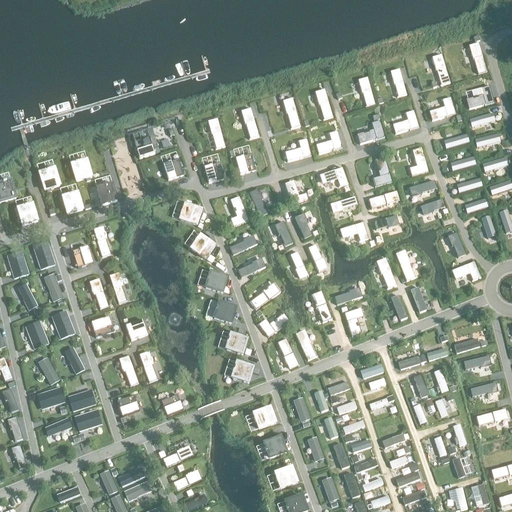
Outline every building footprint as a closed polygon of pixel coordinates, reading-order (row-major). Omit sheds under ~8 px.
[(479,46),(470,49),(473,60),(474,60),(479,75),(488,73),(480,47),(479,46)] [(442,57),(433,60),(436,71),(437,71),(442,86),(451,83),(443,58),(442,57)] [(400,71),(391,74),(394,86),(395,86),(399,98),(407,96),(400,71)] [(368,80),(359,83),(362,94),(363,94),(367,108),(375,106),(368,80)] [(483,98),(468,102),(470,111),(493,104),(489,88),(481,90),(483,98)] [(325,92),(315,95),(316,96),(319,106),(320,106),(324,121),(333,119),(325,93),(325,92)] [(445,109),(430,114),(432,122),(455,116),(451,99),(443,101),(445,109)] [(293,101),(283,103),(283,104),(287,115),(292,130),(300,128),(293,101)] [(251,111),(241,114),(242,117),(245,125),(246,125),(250,140),(259,138),(252,114),(251,111)] [(408,122),(393,127),(396,135),(419,129),(414,112),(406,115),(408,122)] [(492,115),(469,122),(472,129),(495,123),(492,115)] [(218,121),(208,124),(209,126),(211,136),(212,136),(216,151),(225,148),(218,124),(218,121)] [(374,132),(358,137),(361,146),(384,139),(379,122),(371,125),(374,132)] [(332,143),(316,147),(319,156),(342,149),(337,133),(329,135),(332,143)] [(498,135),(475,141),(477,149),(500,143),(498,135)] [(467,136),(444,143),(446,151),(469,144),(467,136)] [(150,138),(135,143),(136,148),(140,159),(155,155),(151,143),(150,138)] [(301,150),(285,155),(288,163),(311,157),(306,141),(299,143),(301,150)] [(417,168),(410,170),(412,177),(428,173),(422,151),(413,153),(417,168)] [(207,156),(199,158),(200,164),(208,163),(207,156)] [(251,156),(235,160),(237,164),(240,176),(255,172),(252,160),(251,156)] [(473,158),(450,165),(452,173),(476,166),(473,158)] [(506,159),(482,166),(485,174),(508,167),(506,159)] [(178,160),(163,165),(168,181),(184,177),(178,160)] [(381,178),(373,180),(375,188),(392,184),(385,160),(376,163),(381,178)] [(87,161),(72,166),(72,167),(77,183),(92,178),(87,162),(87,161)] [(219,164),(204,169),(205,173),(208,183),(208,185),(210,184),(224,181),(220,168),(219,164)] [(342,169),(319,177),(322,186),(337,180),(340,187),(348,185),(342,169)] [(55,170),(39,175),(40,177),(44,192),(46,191),(60,187),(55,172),(55,170)] [(480,180),(457,187),(459,195),(482,188),(480,180)] [(11,182),(0,185),(0,204),(15,200),(11,185),(11,182)] [(434,182),(409,189),(411,198),(422,195),(421,194),(436,190),(434,182)] [(511,187),(510,182),(489,189),(492,197),(511,190),(511,187)] [(293,183),(285,186),(293,209),(309,203),(306,196),(299,198),(293,183)] [(112,184),(97,188),(102,204),(117,200),(112,184)] [(332,196),(338,194),(335,185),(329,187),(332,196)] [(259,192),(250,195),(259,219),(267,216),(261,202),(263,202),(259,192)] [(396,193),(369,201),(371,209),(387,205),(387,206),(399,202),(396,193)] [(78,194),(62,198),(66,212),(67,215),(83,211),(82,208),(78,194)] [(355,198),(330,206),(333,215),(343,212),(342,210),(357,206),(355,198)] [(237,219),(231,222),(234,229),(248,223),(239,200),(231,204),(237,219)] [(442,201),(420,208),(423,217),(433,213),(433,212),(444,208),(442,201)] [(485,201),(464,208),(467,215),(488,208),(485,201)] [(33,206),(17,210),(22,227),(38,223),(33,206)] [(202,212),(185,206),(179,223),(196,229),(202,212)] [(314,211),(304,214),(308,223),(317,220),(314,211)] [(511,227),(507,212),(499,214),(506,235),(511,232),(511,227)] [(170,223),(164,226),(167,232),(179,227),(175,216),(168,219),(170,223)] [(304,216),(295,220),(304,241),(311,238),(306,227),(308,226),(304,216)] [(489,217),(481,220),(488,240),(496,237),(489,217)] [(395,218),(374,224),(376,231),(388,228),(388,229),(397,227),(395,218)] [(363,224),(340,231),(342,240),(358,235),(360,242),(368,240),(363,224)] [(284,225),(275,229),(279,238),(280,237),(285,249),(292,246),(284,225)] [(103,229),(94,232),(102,259),(110,256),(105,241),(107,241),(103,229)] [(457,235),(449,239),(452,248),(454,247),(458,259),(466,256),(457,235)] [(215,248),(198,237),(188,251),(205,263),(215,248)] [(244,245),(230,251),(233,258),(256,248),(252,239),(243,243),(244,245)] [(49,245),(34,250),(41,273),(57,267),(49,245)] [(315,247),(308,250),(318,273),(326,269),(322,260),(321,261),(315,247)] [(87,249),(72,254),(77,271),(93,267),(87,249)] [(405,252),(396,256),(407,283),(415,279),(409,265),(410,264),(405,252)] [(23,254),(7,258),(15,282),(30,277),(23,254)] [(297,254),(290,257),(296,271),(295,271),(299,281),(308,277),(297,254)] [(252,267),(238,273),(241,280),(265,269),(261,261),(252,265),(252,267)] [(386,261),(377,264),(382,276),(388,290),(396,287),(386,261)] [(474,263),(452,272),(455,281),(470,275),(473,282),(478,280),(480,278),(474,263)] [(227,280),(208,273),(202,291),(222,297),(227,280)] [(119,275),(110,278),(119,305),(127,302),(122,288),(124,288),(119,275)] [(55,277),(45,281),(51,296),(54,304),(65,301),(55,277)] [(99,281),(90,284),(94,297),(96,296),(101,311),(108,308),(99,281)] [(197,310),(204,309),(198,282),(191,283),(197,310)] [(264,294),(251,304),(257,312),(280,294),(274,286),(263,294),(264,294)] [(27,287),(19,291),(25,303),(24,304),(29,313),(33,312),(38,309),(39,309),(27,287)] [(349,294),(335,299),(337,306),(362,299),(359,289),(349,293),(349,294)] [(418,290),(411,292),(420,315),(427,312),(418,290)] [(322,294),(312,298),(317,311),(318,310),(323,324),(332,321),(326,307),(327,307),(322,294)] [(398,298),(391,301),(400,323),(407,320),(398,298)] [(219,305),(214,319),(231,325),(236,311),(219,305)] [(361,310),(345,315),(347,323),(351,336),(360,334),(356,320),(363,318),(361,310)] [(68,313),(52,319),(61,342),(76,336),(68,313)] [(283,316),(269,326),(275,334),(289,323),(283,316)] [(112,322),(97,327),(102,343),(117,338),(112,322)] [(142,322),(126,328),(131,342),(147,336),(142,322)] [(41,324),(26,330),(35,353),(50,346),(41,324)] [(307,331),(309,338),(327,333),(325,326),(307,331)] [(283,339),(297,334),(295,328),(281,333),(283,339)] [(469,330),(461,332),(463,340),(471,339),(469,330)] [(304,333),(296,337),(308,362),(316,358),(309,344),(304,333)] [(247,341),(228,335),(222,353),(242,359),(247,341)] [(264,344),(272,341),(269,335),(262,339),(264,344)] [(287,338),(279,341),(291,369),(299,365),(287,338)] [(477,341),(454,348),(457,356),(480,349),(477,341)] [(112,347),(117,362),(125,360),(120,344),(112,347)] [(393,354),(397,363),(413,355),(409,347),(393,354)] [(445,350),(427,356),(429,363),(447,357),(445,350)] [(75,351),(65,355),(72,367),(71,367),(77,378),(86,373),(75,351)] [(149,354),(140,357),(150,384),(157,381),(152,367),(154,366),(149,354)] [(129,358),(119,362),(124,375),(125,374),(131,388),(139,385),(129,358)] [(418,358),(398,364),(400,372),(420,365),(418,358)] [(488,358),(463,364),(465,372),(480,368),(480,369),(490,367),(488,358)] [(5,361),(0,363),(0,369),(0,370),(6,385),(13,382),(5,361)] [(48,361),(39,366),(52,388),(61,384),(48,361)] [(357,372),(372,368),(371,362),(355,367),(357,372)] [(253,370),(234,363),(229,381),(248,387),(253,370)] [(381,367),(361,373),(363,381),(383,374),(381,367)] [(121,401),(132,397),(126,377),(113,381),(115,389),(105,393),(108,401),(120,397),(121,401)] [(420,377),(414,379),(421,399),(428,397),(420,377)] [(378,381),(361,387),(363,395),(381,389),(378,381)] [(158,383),(151,386),(154,393),(161,389),(158,383)] [(347,384),(328,390),(330,397),(350,391),(347,384)] [(495,385),(470,391),(472,399),(487,395),(487,396),(497,393),(495,385)] [(61,391),(38,398),(43,414),(66,406),(61,391)] [(12,392),(3,395),(5,401),(6,401),(12,416),(19,414),(12,392)] [(93,393),(69,400),(75,416),(97,408),(93,393)] [(322,393),(314,396),(321,414),(328,411),(322,393)] [(177,396),(162,402),(168,417),(183,411),(177,396)] [(134,397),(118,403),(124,419),(140,414),(134,397)] [(302,400),(294,403),(301,424),(309,421),(302,400)] [(386,400),(370,406),(372,412),(388,406),(386,400)] [(441,401),(435,404),(441,418),(447,416),(441,401)] [(354,403),(336,409),(339,416),(357,410),(354,403)] [(420,406),(413,409),(419,425),(426,423),(420,406)] [(505,408),(477,415),(480,427),(508,420),(505,408)] [(270,409),(253,415),(259,430),(276,424),(270,409)] [(99,413),(76,420),(81,436),(103,428),(99,413)] [(331,413),(324,415),(326,421),(333,419),(331,413)] [(45,423),(54,420),(52,414),(32,419),(35,430),(46,427),(45,423)] [(394,418),(374,425),(377,431),(397,424),(394,418)] [(331,420),(324,422),(331,441),(338,438),(331,420)] [(18,421),(8,424),(10,430),(12,430),(16,445),(24,443),(18,421)] [(69,422),(46,431),(50,441),(73,431),(69,422)] [(362,422),(342,430),(345,436),(364,428),(362,422)] [(386,428),(388,434),(400,431),(399,425),(386,428)] [(460,428),(453,430),(459,447),(466,445),(460,428)] [(154,445),(165,441),(168,449),(184,444),(180,433),(153,442),(154,445)] [(350,436),(343,438),(345,444),(352,442),(350,436)] [(439,456),(446,453),(441,436),(434,438),(436,445),(430,447),(431,451),(438,449),(439,453),(433,455),(436,467),(442,465),(439,456)] [(401,438),(381,445),(384,452),(403,444),(401,438)] [(281,439),(264,445),(270,461),(287,455),(281,439)] [(315,440),(308,443),(315,463),(323,460),(315,440)] [(369,442),(351,448),(353,454),(371,448),(369,442)] [(341,446),(333,449),(341,471),(349,468),(341,446)] [(177,455),(163,461),(166,469),(192,457),(188,448),(176,454),(177,455)] [(454,448),(448,450),(450,456),(456,454),(454,448)] [(21,450),(13,452),(14,458),(16,458),(21,473),(29,471),(21,450)] [(58,451),(39,457),(43,468),(62,462),(58,451)] [(133,451),(110,460),(113,467),(136,459),(133,451)] [(404,460),(388,465),(390,471),(405,466),(404,460)] [(459,460),(452,462),(459,480),(465,478),(459,460)] [(375,461),(354,469),(356,475),(377,467),(375,461)] [(58,463),(49,467),(51,473),(60,469),(58,463)] [(511,465),(489,472),(492,482),(511,476),(511,465)] [(292,469),(275,475),(280,490),(297,484),(292,469)] [(129,475),(118,479),(122,489),(145,479),(141,470),(129,476),(129,475)] [(50,485),(69,479),(67,472),(48,478),(50,485)] [(186,479),(173,484),(177,492),(201,481),(197,472),(185,478),(186,479)] [(108,474),(100,477),(109,497),(116,494),(108,474)] [(352,475),(344,478),(352,500),(360,497),(352,475)] [(416,476),(395,484),(397,490),(419,483),(416,476)] [(380,480),(362,487),(364,493),(383,486),(380,480)] [(330,481),(321,484),(328,506),(337,503),(330,481)] [(147,484),(125,494),(129,503),(137,500),(137,499),(151,493),(147,484)] [(483,486),(477,488),(483,507),(484,506),(489,505),(487,497),(483,486)] [(77,488),(57,496),(60,504),(80,496),(77,488)] [(197,490),(181,496),(184,502),(200,496),(197,490)] [(422,494),(401,502),(403,509),(425,501),(422,494)] [(511,495),(499,500),(501,508),(511,505),(511,495)] [(307,511),(302,497),(285,503),(288,511),(307,511)] [(388,497),(370,503),(373,510),(390,504),(388,497)] [(125,511),(119,498),(111,502),(115,511),(125,511)] [(365,511),(362,503),(354,506),(356,511),(365,511)]
